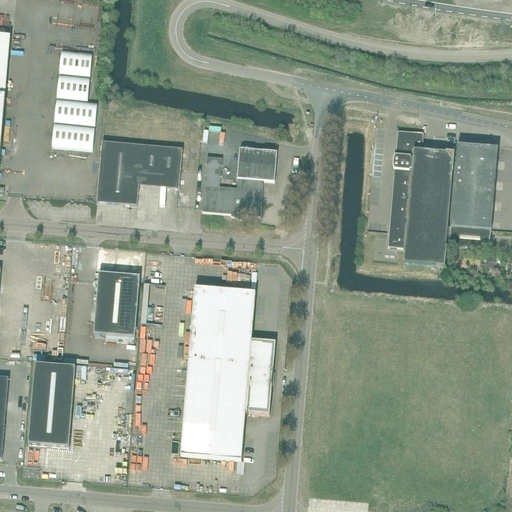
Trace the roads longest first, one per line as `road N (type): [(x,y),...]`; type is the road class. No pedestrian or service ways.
road 1 (unclassified): [(326,90),(194,60),(177,32),(198,3),(402,56),(511,59)]
road 2 (unclassified): [(311,250),(0,224)]
road 3 (unclassified): [(311,250),(286,511)]
road 4 (unclassified): [(253,511),(0,490)]
road 5 (unclassified): [(511,127),(326,90)]
road 6 (unclassified): [(326,90),(311,250)]
road 7 (primary): [(382,0),(511,23)]
